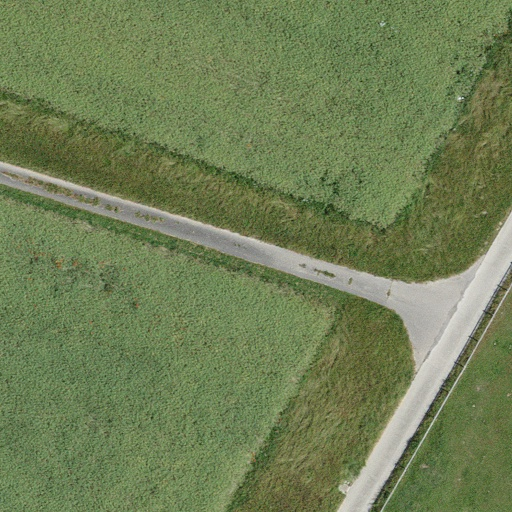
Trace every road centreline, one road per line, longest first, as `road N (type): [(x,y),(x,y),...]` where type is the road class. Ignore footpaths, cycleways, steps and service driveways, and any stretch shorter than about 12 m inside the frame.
road 1 (track): [(461,317),(0,177)]
road 2 (track): [(511,231),(348,511)]
